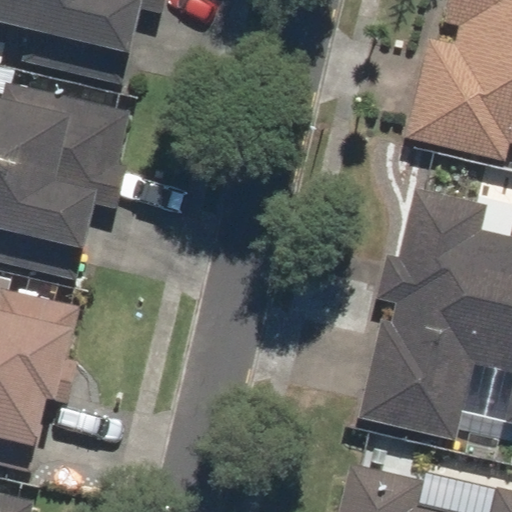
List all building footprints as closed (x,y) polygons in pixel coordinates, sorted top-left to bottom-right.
[(0,0),(0,9),(39,20),(29,60),(140,88),(160,10),(174,13),(177,0),(0,0)] [(435,33),(413,137),(511,158),(511,0),(459,0),(451,36),(435,33)] [(141,105),(0,72),(0,257),(100,280),(116,208),(127,211),(139,161),(129,159),(141,105)] [(393,301),(365,415),(466,440),(485,361),(511,367),(511,230),(493,226),(500,197),(423,179),(406,245),(394,242),(381,298),(393,301)] [(0,458),(40,467),(46,434),(59,437),(71,381),(76,382),(95,292),(0,272),(0,458)] [(511,511),(511,483),(507,483),(499,511),(477,511),(429,501),(434,477),(355,458),(342,511),(511,511)] [(0,511),(44,511),(48,499),(0,487),(0,511)]
